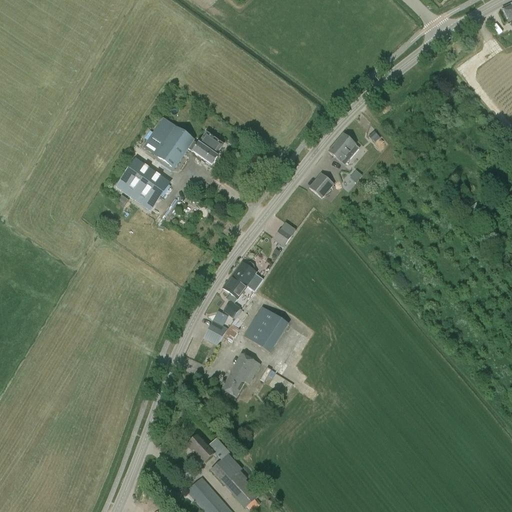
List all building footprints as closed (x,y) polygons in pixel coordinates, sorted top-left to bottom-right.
[(511,6),(503,11),(509,23),(511,21),(511,6)] [(212,168),(219,159),(217,157),(224,147),(206,134),(198,146),(194,143),(175,129),(173,131),(163,123),(145,149),(175,171),(188,151),(212,168)] [(328,153),(341,165),(344,167),(359,150),(356,147),(356,146),(343,135),(328,153)] [(137,160),(117,188),(149,212),(170,184),(137,160)] [(350,179),(357,184),(364,175),(357,170),(350,179)] [(321,175),(309,189),(322,200),(334,186),(321,175)] [(173,193),(155,219),(167,227),(185,201),(173,193)] [(282,249),(290,237),(281,231),(273,242),(282,249)] [(242,264),(236,273),(243,278),(240,282),(247,288),(253,292),(261,280),(255,276),(256,274),(253,272),(255,270),(254,266),(249,263),(246,263),(244,265),(242,264)] [(243,278),(236,273),(222,290),(228,295),(224,301),(229,304),(223,313),(232,320),(239,311),(233,306),(237,301),(247,288),(240,282),(243,278)] [(262,308),(244,337),(270,355),(289,325),(262,308)] [(203,340),(215,346),(216,344),(226,330),(213,322),(203,340)] [(237,400),(246,384),(250,386),(261,366),(241,355),(221,391),(237,400)] [(278,374),(269,385),(283,395),(292,384),(278,374)] [(216,441),(209,447),(199,435),(187,447),(204,466),(215,455),(221,462),(209,472),(244,511),(245,510),(247,511),(254,511),(259,508),(253,503),(259,498),(244,482),(246,481),(239,473),(241,471),(228,457),(229,456),(216,441)] [(230,511),(202,479),(187,493),(203,511),(230,511)]
